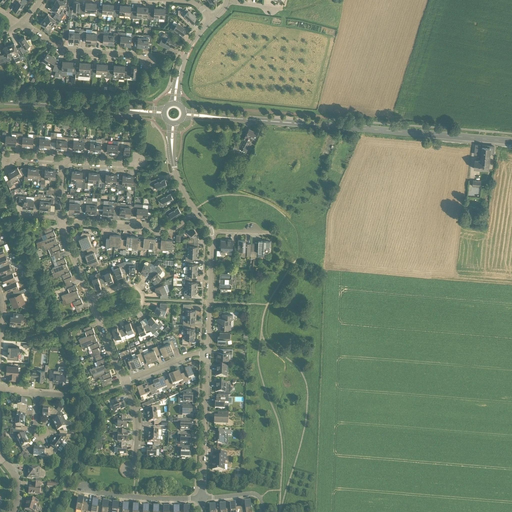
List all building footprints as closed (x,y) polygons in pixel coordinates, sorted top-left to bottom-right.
[(22,9),(24,6),(24,5),(24,6),(23,5),(24,5),(21,3),(22,1),(20,0),(12,0),(11,2),(16,5),(13,10),(18,13),(21,9),(22,9)] [(58,0),(56,0),(54,4),(63,9),(67,1),(65,0),(63,0),(63,2),(58,0)] [(81,14),(82,8),(79,7),(79,2),(74,1),(73,11),(78,11),(78,14),(81,14)] [(85,8),(82,8),(81,14),(84,14),(85,12),(90,12),(91,3),(89,3),(89,4),(88,3),(85,3),(85,8)] [(91,3),(90,12),(96,13),(95,15),(99,16),(99,9),(96,9),(96,4),(94,3),(93,4),(92,4),(92,3),(91,3)] [(55,15),(61,20),(65,14),(61,12),(63,9),(54,4),(51,9),(57,12),(55,15)] [(102,13),(107,14),(108,4),(107,4),(107,5),(105,5),(105,4),(102,4),(102,9),(99,9),(99,16),(102,16),(102,13)] [(108,4),(107,14),(113,14),(113,17),(116,17),(116,10),(113,10),(114,5),(111,5),(109,5),(109,4),(108,4)] [(116,10),(116,17),(119,17),(119,15),(124,15),(125,6),(124,6),(122,6),(123,6),(120,6),(119,11),(116,10)] [(133,18),(133,12),(130,12),(131,6),(128,6),(128,7),(127,7),(127,6),(125,6),(124,15),(130,15),(130,18),(133,18)] [(136,12),(133,12),(133,18),(136,19),(136,16),(142,16),(142,7),(141,7),(141,8),(140,8),(140,7),(137,7),(136,12)] [(147,19),(150,20),(151,13),(148,13),(148,8),(145,8),(144,8),(144,7),(142,7),(142,16),(147,17),(147,19)] [(153,17),(159,18),(160,8),(158,8),(158,9),(157,9),(154,8),(154,13),(151,13),(150,20),(153,20),(153,17)] [(164,21),(167,21),(168,15),(165,14),(165,9),(162,9),(161,9),(160,8),(159,18),(164,18),(164,21)] [(187,19),(188,20),(189,21),(192,23),(197,17),(193,13),(192,14),(186,9),(179,16),(185,21),(187,19)] [(48,14),(44,19),(52,25),(54,23),(57,25),(61,20),(55,15),(53,18),(48,14)] [(43,30),(46,32),(49,34),(51,29),(50,28),(52,25),(44,19),(40,24),(45,28),(43,30)] [(177,32),(178,33),(179,33),(182,35),(187,29),(186,30),(177,24),(175,26),(173,24),(169,30),(175,34),(177,32)] [(67,25),(66,29),(65,35),(68,36),(68,41),(74,42),(74,32),(69,32),(69,29),(69,25),(67,25)] [(83,29),(75,28),(74,32),(74,42),(75,42),(75,41),(79,42),(80,37),(83,37),(83,30),(83,29)] [(91,43),(92,34),(86,33),(86,31),(83,30),(83,37),(86,37),(85,43),(91,43)] [(92,34),(91,43),(92,43),(96,43),(97,38),(100,38),(100,32),(92,31),(92,34)] [(108,44),(109,35),(103,35),(103,32),(100,32),(100,38),(103,38),(102,44),(108,44)] [(114,45),(114,39),(117,40),(117,33),(114,33),(114,35),(109,35),(108,44),(109,45),(109,44),(114,45)] [(125,46),(126,36),(120,36),(121,33),(117,33),(117,40),(120,40),(120,45),(125,46)] [(134,41),(135,35),(132,34),(131,37),(126,36),(125,46),(127,46),(131,46),(131,41),(134,41)] [(142,47),(143,38),(138,37),(138,35),(135,35),(134,41),(137,41),(137,47),(142,47)] [(143,35),(143,38),(142,47),(144,47),(148,47),(148,42),(151,42),(152,36),(149,36),(149,35),(143,35)] [(23,46),(20,47),(23,54),(29,51),(27,47),(30,45),(32,45),(30,39),(26,40),(24,37),(19,41),(23,46)] [(167,40),(162,38),(159,45),(167,49),(169,45),(170,46),(171,47),(175,48),(178,41),(178,42),(168,37),(167,40)] [(12,55),(14,59),(15,62),(21,60),(19,56),(23,54),(20,47),(16,49),(14,44),(9,46),(12,55)] [(2,55),(4,62),(11,60),(9,56),(12,55),(9,46),(3,48),(6,54),(2,55)] [(47,64),(52,56),(51,55),(51,56),(47,53),(44,58),(42,56),(38,61),(41,63),(40,64),(45,67),(47,64)] [(52,56),(47,64),(51,67),(56,59),(53,57),(52,56)] [(69,62),(68,61),(67,71),(72,71),(72,74),(75,74),(76,68),(73,67),(73,62),(69,62)] [(79,68),(76,68),(75,74),(78,74),(78,76),(84,76),(85,63),(83,63),(79,63),(79,68)] [(89,75),(93,75),(93,69),(90,69),(90,64),(86,63),(85,63),(84,76),(89,77),(89,75)] [(93,69),(93,75),(96,76),(96,73),(101,74),(102,64),(101,64),(96,64),(96,69),(93,69)] [(110,78),(110,77),(110,70),(107,70),(108,65),(103,65),(103,64),(102,64),(101,74),(101,78),(110,78)] [(113,71),(110,70),(110,77),(113,77),(113,79),(118,79),(119,66),(118,65),(118,66),(114,65),(113,71)] [(124,78),(127,78),(127,72),(124,72),(125,66),(121,66),(119,66),(118,79),(124,80),(124,78)] [(127,72),(127,78),(127,80),(135,80),(136,76),(136,73),(137,73),(138,70),(136,70),(137,67),(131,67),(130,72),(127,72)] [(249,144),(250,145),(256,132),(248,128),(245,136),(244,136),(243,139),(240,138),(236,146),(239,148),(239,149),(245,151),(249,144)] [(10,145),(11,136),(6,136),(6,132),(3,132),(2,138),(5,138),(5,144),(10,145)] [(16,145),(16,139),(19,140),(20,133),(11,133),(11,136),(10,145),(16,145)] [(23,134),(20,133),(19,140),(22,140),(22,146),(27,146),(28,138),(23,137),(23,134)] [(50,142),(53,142),(54,133),(51,133),(51,136),(50,139),(45,139),(44,148),(50,148),(50,142)] [(62,137),(57,136),(57,133),(54,133),(53,142),(56,142),(56,149),(61,149),(62,140),(62,137)] [(36,141),(37,135),(34,134),(33,138),(28,138),(27,146),(33,147),(33,141),(36,141)] [(40,135),(37,135),(36,141),(39,141),(39,147),(44,148),(45,139),(39,139),(40,135)] [(67,149),(67,143),(70,144),(71,137),(62,137),(62,140),(61,149),(67,149)] [(71,137),(70,144),(73,144),(73,150),(78,150),(79,142),(79,138),(74,138),(71,137)] [(84,145),(87,145),(88,139),(82,138),(81,142),(79,142),(78,150),(84,151),(84,145)] [(96,138),(96,143),(95,152),(100,152),(101,146),(104,146),(104,140),(105,138),(102,138),(102,139),(96,138)] [(91,139),(88,139),(87,145),(90,145),(90,151),(95,152),(96,143),(90,143),(91,139)] [(104,140),(104,146),(107,146),(106,153),(112,153),(113,144),(113,141),(104,140)] [(121,148),(121,141),(113,141),(113,144),(112,153),(117,153),(118,147),(121,148)] [(121,141),(121,148),(124,148),(123,154),(129,154),(130,142),(121,141)] [(494,147),(476,146),(475,151),(482,152),(481,160),(475,159),(474,168),(489,169),(490,153),(493,153),(494,147)] [(13,170),(17,178),(22,175),(24,175),(25,168),(21,168),(19,169),(17,168),(13,170)] [(32,181),(33,169),(28,168),(27,175),(24,175),(24,181),(27,181),(27,177),(33,177),(32,181)] [(33,169),(32,181),(38,181),(38,182),(41,182),(41,180),(41,176),(38,176),(39,169),(33,169)] [(12,179),(9,181),(7,182),(9,187),(12,186),(15,184),(14,183),(19,180),(17,178),(13,170),(8,173),(12,179)] [(85,179),(82,179),(83,173),(77,172),(76,184),(76,187),(76,186),(81,187),(81,188),(84,188),(85,183),(85,179)] [(101,189),(102,181),(99,181),(100,174),(94,174),(93,182),(99,183),(98,187),(101,187),(101,189)] [(110,187),(111,175),(106,174),(105,181),(102,181),(101,189),(104,189),(105,186),(110,187)] [(111,175),(110,187),(114,189),(118,189),(118,190),(119,182),(116,182),(116,175),(111,175)] [(127,189),(128,176),(122,176),(122,182),(119,182),(118,190),(127,190),(127,189)] [(128,176),(127,189),(131,189),(131,190),(135,191),(136,180),(133,180),(133,177),(128,176)] [(157,190),(167,186),(164,179),(161,181),(161,180),(160,181),(159,181),(158,182),(157,179),(150,181),(153,188),(155,187),(157,190)] [(163,205),(173,200),(170,194),(167,195),(166,195),(165,196),(164,196),(163,193),(156,196),(159,203),(162,202),(163,205)] [(28,209),(28,200),(26,200),(26,197),(17,196),(17,200),(19,200),(19,203),(23,203),(22,208),(28,209)] [(37,202),(37,197),(35,196),(34,196),(34,200),(28,200),(28,209),(33,209),(34,202),(37,202)] [(37,197),(37,202),(40,203),(39,209),(45,210),(45,201),(46,198),(46,197),(40,197),(37,197)] [(84,197),(83,200),(83,206),(86,206),(85,213),(91,213),(92,201),(87,200),(87,197),(84,197)] [(96,214),(97,209),(100,209),(100,201),(101,198),(97,197),(97,201),(92,201),(91,213),(96,214)] [(53,206),(53,198),(46,198),(45,201),(45,210),(50,210),(51,205),(53,206)] [(83,206),(83,200),(80,200),(80,204),(75,203),(74,212),(79,213),(80,206),(83,206)] [(103,202),(100,201),(100,209),(103,209),(102,214),(108,215),(109,206),(103,206),(103,202)] [(117,209),(117,203),(113,202),(109,202),(109,206),(108,215),(113,215),(114,208),(117,209)] [(126,203),(117,203),(117,209),(120,209),(119,216),(125,216),(126,207),(126,204),(125,204),(126,203)] [(130,217),(131,210),(134,210),(134,206),(131,206),(131,205),(126,204),(126,207),(125,216),(130,217)] [(134,210),(137,210),(136,217),(142,217),(143,209),(143,205),(134,204),(134,206),(134,210)] [(147,209),(143,209),(142,217),(147,218),(148,212),(150,212),(151,205),(148,205),(147,209)] [(164,212),(168,218),(170,217),(172,219),(181,214),(181,213),(178,207),(175,209),(174,209),(173,210),(174,210),(172,211),(170,208),(164,212)] [(186,243),(194,243),(194,240),(198,240),(198,237),(197,235),(198,234),(192,226),(191,227),(190,226),(187,229),(188,230),(187,231),(192,236),(190,238),(190,240),(186,240),(186,243)] [(47,239),(39,242),(36,243),(37,246),(37,248),(43,246),(56,240),(55,236),(56,236),(53,231),(51,231),(50,229),(44,231),(47,239)] [(81,245),(90,241),(89,238),(91,237),(89,233),(82,233),(82,235),(83,238),(78,240),(81,245)] [(114,246),(115,236),(110,235),(109,239),(106,238),(105,247),(111,248),(111,245),(114,246)] [(123,249),(123,240),(121,240),(121,236),(115,236),(114,246),(118,246),(117,248),(123,249)] [(126,240),(123,240),(123,249),(128,249),(128,247),(132,247),(132,237),(127,236),(126,240)] [(140,250),(141,241),(138,241),(138,237),(132,237),(132,247),(135,247),(135,249),(140,250)] [(144,241),(141,241),(140,250),(145,250),(145,248),(149,248),(149,238),(144,238),(144,241)] [(157,251),(158,242),(155,242),(155,239),(149,238),(149,248),(152,248),(152,251),(154,251),(153,254),(157,254),(157,251)] [(161,243),(158,242),(157,251),(162,252),(163,249),(166,250),(167,240),(161,239),(161,243)] [(43,246),(45,250),(48,249),(50,255),(51,257),(54,255),(59,253),(60,253),(59,250),(61,249),(59,244),(58,244),(56,240),(43,246)] [(169,252),(172,252),(174,253),(175,244),(172,244),(172,240),(167,240),(166,250),(169,250),(169,252)] [(225,253),(225,251),(232,252),(232,240),(229,240),(228,241),(221,241),(221,247),(220,248),(221,249),(221,253),(225,253)] [(247,256),(251,256),(251,244),(245,244),(245,241),(238,240),(238,250),(247,250),(247,256)] [(86,249),(87,251),(95,248),(93,243),(91,244),(90,241),(81,245),(83,250),(86,249)] [(254,243),(254,244),(254,251),(258,251),(258,257),(259,257),(263,257),(265,255),(265,253),(267,253),(269,251),(269,248),(270,248),(270,242),(258,241),(258,243),(254,243)] [(194,243),(186,243),(186,248),(188,248),(188,252),(198,252),(199,249),(198,249),(198,246),(193,246),(194,243)] [(95,248),(87,251),(88,254),(85,256),(87,261),(96,257),(95,254),(97,253),(95,248)] [(185,261),(193,261),(193,258),(197,258),(197,256),(198,256),(198,252),(188,252),(188,255),(186,255),(185,261)] [(52,268),(53,269),(51,270),(52,273),(54,273),(67,267),(66,263),(64,258),(62,259),(61,256),(60,256),(59,253),(54,255),(58,266),(52,268)] [(0,264),(2,264),(3,267),(9,264),(5,255),(0,257),(0,264)] [(96,257),(87,261),(89,266),(94,264),(95,267),(102,264),(100,259),(97,260),(96,257)] [(193,261),(185,261),(185,266),(187,266),(187,270),(198,270),(198,267),(197,267),(197,264),(193,264),(193,261)] [(125,272),(125,273),(126,273),(124,265),(123,262),(113,266),(117,278),(123,276),(122,273),(121,273),(122,272),(123,272),(125,272)] [(135,270),(135,265),(131,265),(132,262),(123,262),(124,265),(126,273),(126,272),(128,271),(129,271),(130,272),(129,272),(129,275),(135,275),(135,273),(136,273),(137,270),(135,270)] [(149,263),(148,266),(144,264),(143,268),(141,267),(140,271),(141,271),(140,273),(146,275),(147,273),(148,272),(150,274),(150,275),(155,269),(157,266),(149,263)] [(7,275),(12,273),(9,264),(3,267),(0,267),(0,273),(0,275),(5,273),(7,275)] [(155,284),(155,283),(162,277),(159,274),(160,274),(162,270),(158,265),(157,266),(155,269),(150,275),(151,275),(153,277),(153,278),(151,279),(155,284)] [(62,275),(65,283),(66,285),(71,283),(70,281),(71,280),(70,277),(72,276),(70,271),(69,272),(67,267),(54,273),(52,273),(54,278),(62,275)] [(185,273),(185,279),(192,279),(192,276),(197,276),(197,274),(198,274),(198,270),(187,270),(187,273),(185,273)] [(9,282),(10,284),(16,282),(19,281),(17,276),(14,277),(12,273),(7,275),(2,277),(4,284),(9,282)] [(108,284),(114,282),(110,273),(101,277),(104,283),(103,282),(106,281),(107,281),(108,284)] [(231,289),(231,274),(220,274),(220,279),(221,279),(221,283),(219,283),(219,289),(220,289),(220,293),(227,293),(227,289),(231,289)] [(104,283),(101,277),(92,280),(96,289),(101,287),(100,284),(100,283),(103,282),(103,283),(104,283)] [(192,279),(185,279),(184,284),(187,284),(186,288),(197,288),(197,285),(196,284),(196,282),(192,282),(192,279)] [(12,290),(14,293),(19,291),(16,282),(10,284),(5,286),(7,292),(12,290)] [(66,285),(64,286),(65,289),(67,288),(69,293),(61,296),(63,301),(62,301),(65,300),(78,294),(77,290),(75,285),(73,286),(72,283),(71,283),(66,285)] [(160,298),(168,299),(168,296),(164,286),(155,289),(157,294),(160,293),(160,294),(161,296),(161,298),(160,298)] [(197,288),(186,288),(186,291),(184,291),(184,297),(191,297),(190,297),(190,294),(196,294),(196,292),(197,292),(197,288)] [(19,291),(14,293),(11,294),(13,297),(9,298),(11,303),(12,302),(15,307),(25,303),(21,294),(25,293),(23,289),(19,291)] [(63,303),(64,304),(64,305),(67,304),(73,302),(76,310),(82,307),(80,304),(83,303),(81,298),(80,299),(78,294),(65,300),(62,301),(63,303)] [(168,306),(168,304),(160,303),(160,304),(161,304),(161,306),(160,308),(159,308),(157,307),(154,312),(163,316),(168,306)] [(191,307),(187,307),(187,305),(183,304),(183,312),(186,312),(185,316),(196,316),(196,313),(195,313),(195,310),(190,310),(190,307),(191,307)] [(24,314),(15,314),(14,313),(13,317),(10,316),(10,321),(11,321),(10,326),(20,327),(21,320),(23,320),(24,314)] [(218,329),(230,329),(231,320),(232,320),(232,315),(222,315),(222,319),(218,319),(218,329)] [(183,325),(190,325),(191,322),(195,322),(195,320),(196,320),(196,316),(185,316),(185,319),(183,319),(183,325)] [(158,323),(152,317),(151,317),(147,321),(150,323),(150,324),(147,326),(146,325),(151,331),(153,334),(159,328),(156,325),(158,323)] [(122,329),(125,335),(133,332),(130,323),(125,325),(126,328),(122,329)] [(143,327),(142,324),(137,326),(140,336),(149,332),(150,336),(152,335),(151,331),(146,325),(147,326),(144,328),(143,327)] [(190,328),(190,325),(183,325),(183,330),(185,330),(185,334),(195,334),(195,331),(195,328),(190,328)] [(78,339),(80,344),(96,338),(94,334),(95,333),(93,328),(90,329),(89,326),(83,329),(86,336),(78,339)] [(118,331),(117,328),(112,330),(116,339),(125,335),(122,329),(118,331)] [(219,336),(218,336),(217,337),(217,345),(226,345),(226,340),(229,340),(230,339),(230,334),(220,333),(219,336)] [(195,334),(185,334),(185,337),(182,337),(182,343),(190,343),(188,343),(189,340),(194,340),(194,338),(195,338),(195,334)] [(99,351),(98,348),(100,347),(100,346),(100,345),(99,345),(98,342),(97,342),(96,338),(80,344),(82,349),(90,345),(93,353),(90,354),(91,357),(100,354),(99,351)] [(171,338),(163,341),(169,355),(174,353),(172,348),(175,347),(172,340),(171,338)] [(169,355),(163,341),(165,346),(162,347),(161,345),(156,347),(159,355),(162,354),(163,357),(169,355)] [(18,359),(19,347),(8,346),(8,351),(9,351),(9,353),(8,353),(7,358),(18,359)] [(158,359),(156,356),(159,355),(156,347),(151,348),(152,351),(149,352),(153,361),(158,359)] [(149,352),(147,349),(142,351),(141,348),(138,349),(143,361),(146,360),(147,363),(153,361),(149,352)] [(133,358),(137,368),(142,365),(140,362),(143,361),(138,349),(140,353),(135,355),(136,357),(133,358)] [(232,350),(228,350),(219,349),(219,352),(217,352),(217,360),(228,361),(229,354),(232,355),(232,350)] [(91,374),(92,374),(107,368),(106,364),(107,363),(105,358),(102,359),(101,356),(95,358),(98,366),(89,369),(91,374)] [(137,368),(133,358),(130,359),(129,357),(124,359),(126,366),(130,365),(131,370),(137,368)] [(15,381),(16,375),(18,375),(18,367),(7,366),(6,374),(9,374),(8,380),(15,381)] [(186,373),(183,374),(186,383),(191,381),(190,378),(194,377),(193,374),(194,374),(194,366),(191,368),(190,368),(185,370),(186,373)] [(227,377),(227,367),(216,367),(216,370),(217,370),(217,372),(216,372),(216,377),(227,377)] [(101,384),(102,386),(103,386),(112,383),(111,380),(110,377),(112,377),(110,371),(109,372),(107,368),(92,374),(94,378),(102,375),(105,382),(101,384)] [(37,371),(32,371),(31,377),(34,378),(35,377),(36,377),(36,380),(44,381),(45,371),(37,370),(37,371)] [(60,370),(60,374),(58,374),(58,372),(50,371),(49,379),(53,379),(53,382),(60,383),(60,385),(65,385),(65,384),(68,384),(68,380),(66,380),(66,375),(66,370),(60,370)] [(185,383),(186,383),(183,374),(180,375),(179,372),(174,374),(178,384),(181,382),(181,385),(185,383)] [(170,380),(167,381),(170,389),(175,387),(175,385),(178,384),(174,374),(169,376),(170,380)] [(163,379),(158,381),(162,390),(165,389),(165,391),(170,389),(167,381),(164,382),(163,379)] [(154,386),(151,387),(154,395),(159,393),(159,391),(162,390),(158,381),(153,383),(154,386)] [(230,385),(227,385),(227,383),(216,382),(216,386),(216,388),(215,393),(218,393),(218,395),(230,396),(230,385)] [(147,385),(142,387),(146,396),(149,395),(149,397),(154,395),(151,387),(148,388),(147,385)] [(137,389),(139,394),(141,401),(143,400),(144,400),(147,399),(146,396),(142,387),(137,389)] [(193,395),(191,395),(192,391),(187,391),(180,393),(180,396),(183,396),(183,402),(192,403),(192,405),(193,405),(193,395)] [(119,399),(112,401),(113,404),(112,405),(115,412),(124,408),(122,403),(122,401),(120,402),(119,399)] [(228,404),(228,399),(216,399),(216,404),(215,404),(215,408),(219,409),(221,409),(225,409),(225,404),(228,404)] [(13,410),(17,410),(27,411),(27,408),(25,408),(26,406),(27,401),(18,400),(17,405),(13,405),(13,410)] [(192,406),(182,405),(182,415),(192,416),(192,411),(192,410),(192,406)] [(56,411),(52,417),(54,419),(55,420),(53,421),(55,426),(66,421),(65,421),(63,416),(62,417),(60,413),(63,409),(60,406),(56,411)] [(147,416),(157,415),(157,412),(160,411),(159,406),(152,407),(152,410),(147,410),(147,413),(146,413),(147,416)] [(49,415),(52,417),(56,411),(54,409),(49,409),(43,408),(42,417),(48,418),(48,415),(49,415)] [(27,411),(17,410),(17,414),(16,414),(16,420),(25,421),(25,415),(25,414),(26,414),(27,411)] [(214,424),(228,425),(228,414),(218,413),(218,417),(214,417),(214,424)] [(157,415),(147,416),(147,419),(148,419),(148,422),(154,421),(154,424),(162,423),(161,418),(158,418),(157,415)] [(118,417),(115,417),(113,419),(113,422),(115,424),(117,424),(117,428),(126,428),(127,420),(125,420),(126,417),(118,417)] [(192,423),(184,422),(184,419),(182,419),(178,419),(177,419),(177,422),(181,422),(180,430),(180,431),(185,431),(185,430),(192,430),(192,423)] [(11,422),(16,422),(15,426),(16,426),(15,430),(22,431),(23,428),(21,427),(21,426),(24,426),(25,421),(16,420),(11,420),(11,422)] [(67,435),(71,435),(71,433),(68,433),(67,432),(65,427),(66,427),(68,426),(66,421),(55,426),(57,431),(60,430),(60,431),(60,434),(67,435)] [(148,433),(148,436),(158,437),(158,431),(161,431),(161,428),(154,428),(154,431),(149,430),(149,433),(148,433)] [(22,434),(22,431),(15,430),(15,433),(17,437),(16,438),(19,443),(27,439),(25,434),(22,435),(22,434)] [(118,431),(118,434),(118,441),(127,442),(127,436),(126,436),(126,430),(121,430),(121,431),(118,431)] [(231,431),(219,431),(214,431),(214,438),(215,438),(215,443),(217,443),(217,444),(224,444),(224,435),(231,435),(231,431)] [(181,439),(180,443),(187,444),(188,445),(190,445),(191,444),(191,442),(190,441),(190,437),(188,437),(188,433),(178,433),(178,439),(181,439)] [(67,435),(60,434),(59,437),(59,438),(57,437),(54,441),(61,447),(64,442),(67,438),(74,439),(74,436),(71,435),(67,435)] [(158,440),(158,437),(148,436),(148,439),(148,442),(154,443),(154,446),(160,446),(160,440),(158,440)] [(25,454),(26,454),(30,448),(28,446),(27,445),(29,444),(27,439),(19,443),(21,448),(23,451),(20,455),(17,459),(20,461),(25,454)] [(57,456),(55,455),(58,451),(61,447),(54,441),(50,446),(52,447),(52,448),(49,450),(53,458),(53,460),(55,458),(57,456)] [(117,454),(120,454),(120,455),(124,455),(126,455),(126,448),(125,448),(125,445),(118,444),(118,448),(117,448),(117,454)] [(33,456),(39,457),(40,448),(34,447),(34,450),(33,450),(30,448),(26,454),(28,456),(33,456)] [(149,457),(153,457),(156,457),(156,450),(158,450),(158,447),(156,447),(149,447),(149,450),(147,450),(147,457),(149,457)] [(187,447),(177,447),(177,452),(178,453),(181,453),(180,457),(182,457),(182,459),(185,459),(185,458),(190,458),(191,453),(189,453),(189,450),(187,450),(187,447)] [(39,457),(44,457),(49,458),(50,459),(53,458),(49,450),(46,451),(45,451),(45,448),(40,448),(39,457)] [(227,454),(214,453),(214,457),(213,457),(213,461),(212,461),(212,463),(213,463),(212,470),(225,471),(225,462),(226,462),(227,454)] [(40,479),(39,478),(39,467),(28,467),(27,472),(29,472),(29,473),(28,477),(32,477),(32,478),(35,479),(35,481),(40,482),(40,479)] [(40,488),(41,485),(31,483),(30,489),(29,489),(28,494),(39,495),(40,488)] [(84,511),(86,511),(88,504),(83,503),(84,500),(79,499),(79,498),(78,498),(76,510),(84,511)] [(33,511),(34,511),(38,501),(28,499),(29,500),(27,506),(26,505),(25,510),(33,511)] [(88,504),(86,511),(96,511),(98,506),(98,502),(93,501),(92,505),(88,504)] [(240,508),(240,511),(251,511),(250,502),(249,503),(244,504),(245,507),(240,508)] [(98,506),(96,511),(107,511),(108,507),(108,503),(108,504),(103,503),(102,507),(98,506)]
